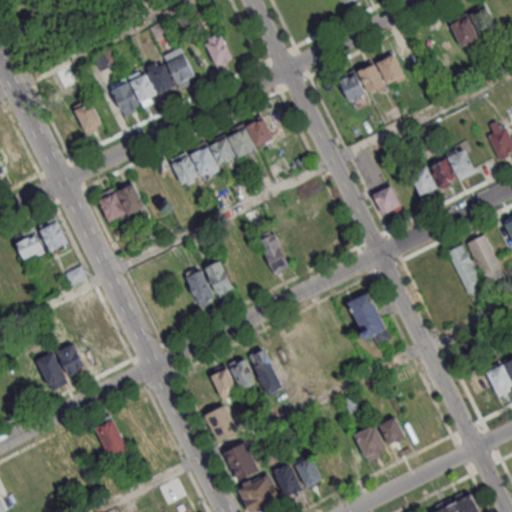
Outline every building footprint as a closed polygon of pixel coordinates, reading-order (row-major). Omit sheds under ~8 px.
[(139,0),(142,8),(153,5),(151,0),(139,0)] [(486,7),(496,26),(480,34),(470,15),(486,7)] [(451,24),(468,16),(478,37),(462,46),(451,24)] [(149,26),(165,18),(172,32),(156,40),(149,26)] [(205,43),(222,34),(234,58),(217,66),(205,43)] [(412,44),(421,63),(406,71),(396,52),(412,44)] [(119,61),(99,72),(91,55),(111,45),(119,61)] [(184,54),(194,75),(178,83),(167,62),(184,54)] [(394,54),(403,73),(386,81),(377,63),(394,54)] [(385,84),(370,92),(358,69),(374,61),(385,84)] [(148,71),(165,63),(175,84),(159,92),(148,71)] [(340,80),(356,72),(367,93),(351,102),(340,80)] [(146,73),(156,93),(140,101),(130,80),(146,73)] [(111,90),(128,81),(139,104),(122,112),(111,90)] [(101,122),(95,125),(97,129),(87,134),(75,109),(91,101),(101,122)] [(84,132),(69,105),(52,115),(67,141),(84,132)] [(274,137),(256,145),(246,125),(264,116),(274,137)] [(487,134),(493,132),(489,123),(496,120),(500,128),(506,125),(511,137),(511,148),(507,151),(508,154),(499,158),(487,134)] [(239,155),(229,135),(246,126),(256,147),(239,155)] [(0,137),(13,131),(27,160),(10,169),(0,149),(0,137)] [(210,145),(227,136),(236,155),(219,164),(210,145)] [(190,153),(208,145),(219,166),(201,175),(190,153)] [(448,156),(464,148),(474,169),(459,177),(448,156)] [(187,181),(182,184),(171,162),(189,154),(199,175),(195,177),(197,180),(188,184),(187,181)] [(432,164),(446,158),(455,176),(441,183),(432,164)] [(410,172),(427,164),(439,187),(422,195),(410,172)] [(133,183),(145,206),(129,214),(117,191),(133,183)] [(372,193),(391,184),(402,206),(383,215),(372,193)] [(98,200),(115,191),(126,213),(109,222),(98,200)] [(244,214),(258,207),(263,218),(249,225),(244,214)] [(327,244),(345,235),(331,207),(313,215),(327,244)] [(511,212),(502,217),(511,240),(511,212)] [(36,224),(55,214),(69,242),(50,252),(36,224)] [(16,242),(18,241),(13,232),(31,223),(46,252),(37,257),(35,253),(25,259),(16,242)] [(257,239),(274,231),(290,263),(273,272),(257,239)] [(466,242),(484,233),(502,271),(484,279),(466,242)] [(447,251),(464,243),(483,281),(466,289),(447,251)] [(220,260),(234,289),(220,296),(206,267),(220,260)] [(64,271),(81,264),(86,275),(69,283),(64,271)] [(185,276),(201,268),(216,298),(199,306),(185,276)] [(346,301),(369,290),(387,327),(364,338),(346,301)] [(56,349),(73,342),(75,347),(86,367),(69,376),(56,349)] [(254,353),(264,348),(283,386),(268,393),(254,365),(259,362),(254,353)] [(36,358),(53,350),(68,381),(51,390),(36,358)] [(230,366),(245,359),(256,382),(241,389),(230,366)] [(485,370),(503,362),(511,382),(511,387),(497,395),(485,370)] [(210,375),(227,367),(238,389),(221,397),(210,375)] [(343,398),(356,391),(362,406),(350,412),(343,398)] [(205,414),(226,404),(238,430),(217,440),(205,414)] [(395,416),(405,435),(388,443),(378,424),(395,416)] [(94,427),(114,417),(129,447),(127,448),(129,451),(116,458),(114,455),(109,457),(94,427)] [(374,424),(385,447),(365,457),(354,434),(374,424)] [(331,438),(348,471),(364,463),(348,430),(331,438)] [(245,441),(258,469),(238,479),(224,452),(245,441)] [(311,455),(322,478),(307,485),(296,463),(311,455)] [(290,462),(303,488),(285,497),(272,470),(290,462)] [(250,511),(238,488),(270,473),(283,499),(255,511),(250,511)] [(432,511),(472,492),(481,511),(478,511),(432,511)]
